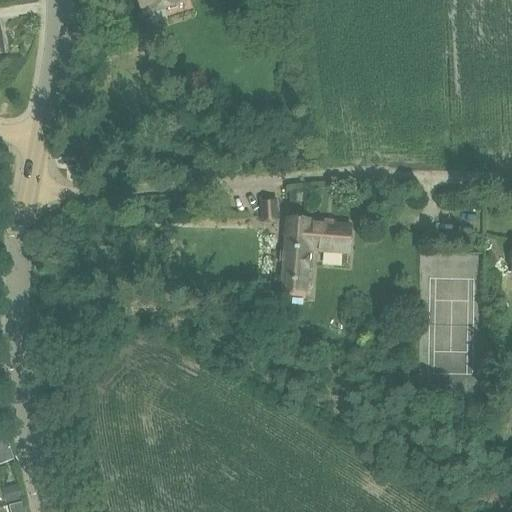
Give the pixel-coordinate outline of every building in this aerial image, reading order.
[(182,4),(181,0),(140,0),(145,15),(182,4)] [(276,201),(261,202),(263,223),(277,222),(276,201)] [(310,250),(348,253),(350,225),(312,222),(312,221),(287,219),(281,290),(307,292),(310,250)] [(17,486),(6,489),(10,501),(21,498),(17,486)] [(27,511),(24,501),(11,505),(13,511),(27,511)]
